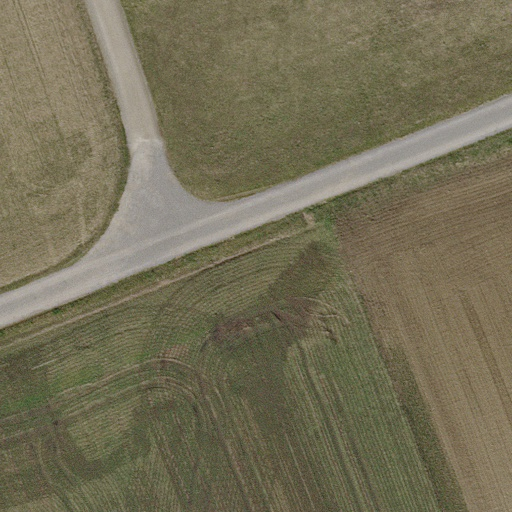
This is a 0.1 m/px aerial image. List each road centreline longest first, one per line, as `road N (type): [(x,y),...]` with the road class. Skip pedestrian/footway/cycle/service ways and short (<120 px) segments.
road 1 (track): [(0,319),(511,115)]
road 2 (track): [(187,246),(101,0)]
